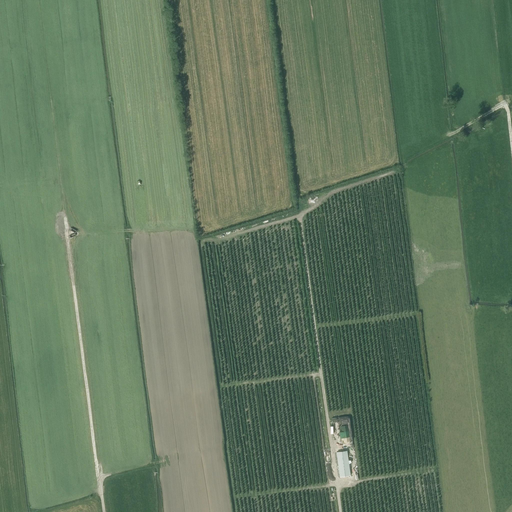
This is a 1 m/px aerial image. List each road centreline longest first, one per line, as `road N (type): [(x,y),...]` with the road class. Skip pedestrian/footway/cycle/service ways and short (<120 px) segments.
road 1 (track): [(339,511),(298,215)]
road 2 (track): [(103,511),(67,236)]
road 3 (track): [(239,497),(432,469)]
road 4 (track): [(225,237),(394,172)]
